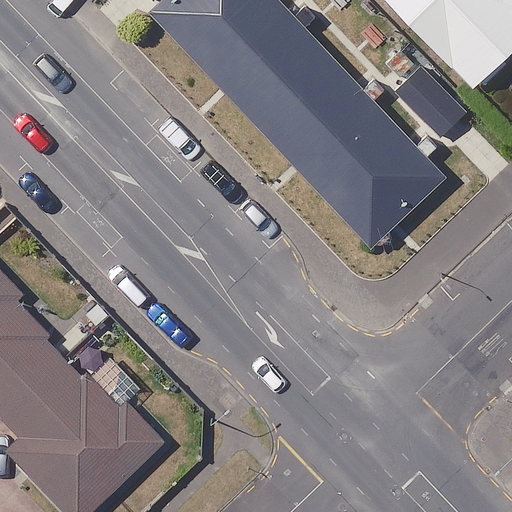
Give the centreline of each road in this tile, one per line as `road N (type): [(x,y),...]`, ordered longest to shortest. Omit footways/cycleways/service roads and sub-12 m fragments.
road 1 (tertiary): [(367,435),(0,52)]
road 2 (unclassified): [(367,435),(511,298)]
